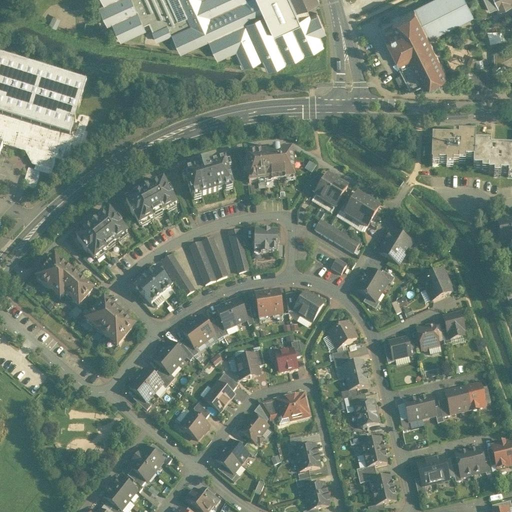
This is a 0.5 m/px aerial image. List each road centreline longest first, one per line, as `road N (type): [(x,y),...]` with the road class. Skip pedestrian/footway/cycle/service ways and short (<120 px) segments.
road 1 (tertiary): [(0,270),(63,201),(149,145),(241,114),(337,109)]
road 2 (residential): [(158,333),(129,301),(124,282),(144,262),(208,229),(262,217),(287,221),(290,280)]
road 3 (residential): [(195,467),(247,402),(311,382),(341,511)]
road 4 (track): [(412,178),(462,213),(511,334)]
road 5 (tertiary): [(360,109),(420,118),(511,110)]
road 6 (tertiary): [(511,105),(360,109)]
road 7 (residential): [(158,333),(221,294),(290,280)]
road 8 (residential): [(0,315),(85,389),(109,393)]
